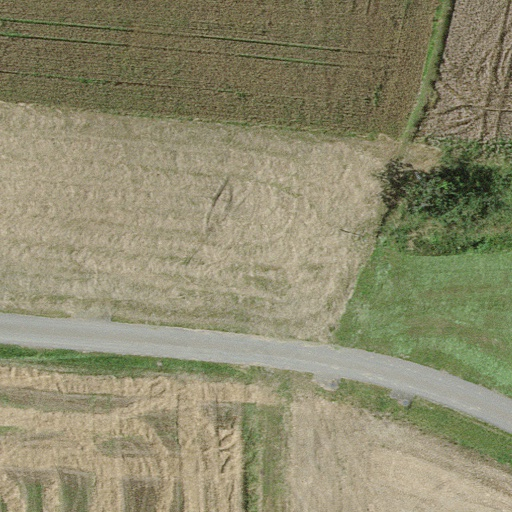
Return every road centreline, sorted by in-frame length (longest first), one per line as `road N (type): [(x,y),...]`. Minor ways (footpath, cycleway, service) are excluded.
road 1 (track): [(511,421),(454,387),(329,353),(0,325)]
road 2 (track): [(272,511),(261,346)]
